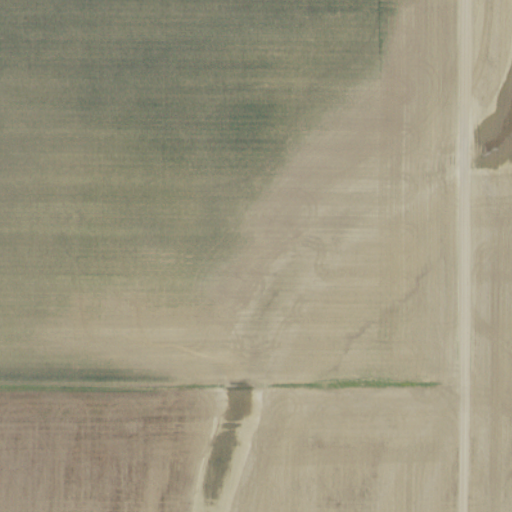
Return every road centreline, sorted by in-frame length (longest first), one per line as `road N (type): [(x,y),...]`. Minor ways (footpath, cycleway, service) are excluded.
road 1 (track): [(463,0),(455,511)]
road 2 (track): [(461,385),(0,388)]
